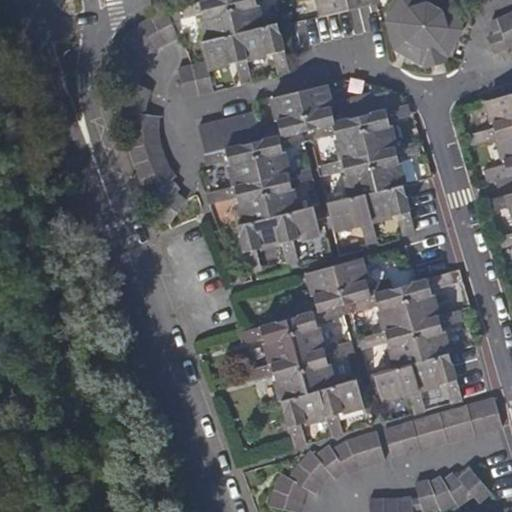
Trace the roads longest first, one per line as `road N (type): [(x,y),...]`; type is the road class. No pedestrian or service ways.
road 1 (residential): [(225,511),(86,135)]
road 2 (residential): [(511,373),(434,94),(511,72)]
road 3 (unclassified): [(34,15),(53,89),(86,135)]
